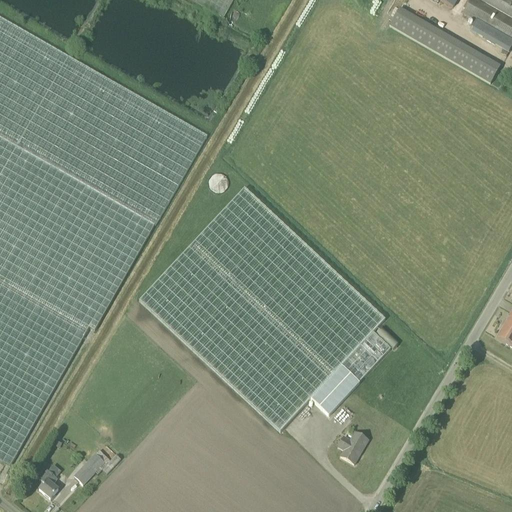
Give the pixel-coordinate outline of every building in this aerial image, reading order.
[(187,0),(224,20),(234,0),(187,0)] [(437,0),(453,9),(457,0),(437,0)] [(511,0),(470,0),(462,14),(476,22),(470,32),(503,51),(508,54),(511,47),(511,0)] [(397,11),(387,29),(491,84),(501,65),(397,11)] [(0,463),(10,469),(89,330),(95,333),(154,228),(155,228),(207,138),(0,19),(0,463)] [(280,434),(310,401),(341,368),(359,385),(390,351),(373,335),(385,322),(375,313),(244,190),(139,303),(270,425),(280,434)] [(511,350),(511,313),(496,341),(511,350)] [(359,385),(341,368),(310,401),(328,418),(359,385)] [(343,440),(338,449),(344,453),(340,459),(354,467),(368,443),(355,435),(350,443),(343,440)] [(95,457),(74,478),(83,488),(96,475),(98,477),(103,471),(107,475),(121,461),(116,457),(110,463),(100,453),(95,457)] [(39,492),(50,501),(58,492),(52,487),(57,481),(52,477),(52,476),(47,472),(39,481),(44,485),(39,492)]
